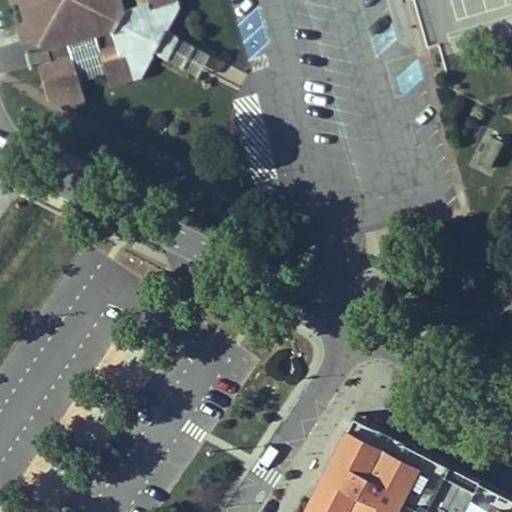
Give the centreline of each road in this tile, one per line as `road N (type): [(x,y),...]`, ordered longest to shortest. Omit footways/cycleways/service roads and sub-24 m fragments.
road 1 (secondary): [(361,329),(0,147)]
road 2 (residential): [(241,511),(361,329)]
road 3 (secondary): [(511,407),(361,329)]
